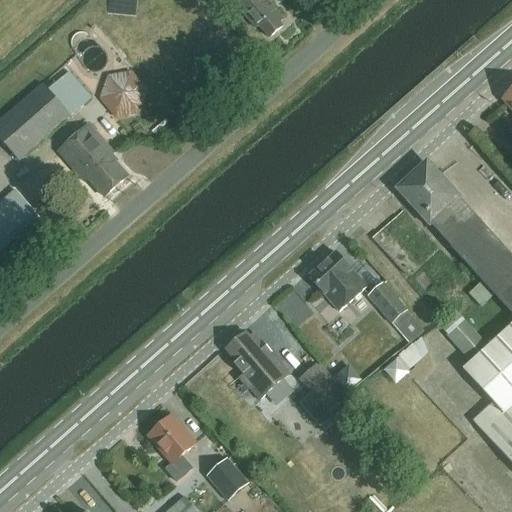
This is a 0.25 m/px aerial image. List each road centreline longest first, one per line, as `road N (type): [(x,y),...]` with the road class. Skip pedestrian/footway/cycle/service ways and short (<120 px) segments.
road 1 (primary): [(0,499),(511,51)]
road 2 (unclassified): [(0,330),(378,0)]
